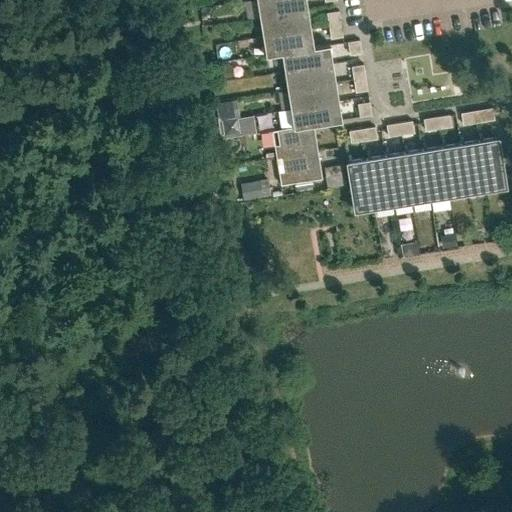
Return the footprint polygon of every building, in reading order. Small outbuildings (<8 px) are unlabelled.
[(257,0),(260,17),(308,9),(306,0),(257,0)] [(263,35),(311,27),(308,9),(260,17),(263,35)] [(328,26),(340,24),(338,11),(326,13),(328,26)] [(340,24),(328,26),(330,38),(342,36),(340,24)] [(314,46),(311,27),(263,35),(266,55),(282,52),(314,46)] [(350,55),(361,53),(359,40),(348,41),(350,55)] [(285,70),(333,63),(330,43),(314,46),(282,52),(285,70)] [(288,89),(336,81),(333,63),(285,70),(288,89)] [(365,77),(363,64),(352,66),(353,78),(365,77)] [(365,77),(353,78),(356,92),(367,90),(365,77)] [(290,107),(339,100),(336,81),(288,89),(290,107)] [(313,123),(342,119),(339,100),(290,107),(293,126),(313,123)] [(359,116),(371,114),(369,101),(357,103),(359,116)] [(475,122),(494,120),(492,107),(473,110),(475,122)] [(473,110),(461,112),(462,124),(475,122),(473,110)] [(438,128),(451,126),(449,114),(436,116),(438,128)] [(436,116),(423,118),(425,130),(438,128),(436,116)] [(401,134),(413,132),(411,120),(398,122),(401,134)] [(401,134),(398,122),(385,124),(387,136),(401,134)] [(276,156),(318,150),(313,123),(293,126),(272,129),(272,130),(278,129),(280,143),(274,144),(276,156)] [(364,140),(376,138),(374,126),(361,128),(364,140)] [(361,128),(349,130),(350,142),(364,140),(361,128)] [(499,136),(478,139),(486,189),(507,186),(499,136)] [(478,139),(459,142),(467,192),(486,189),(478,139)] [(459,142),(441,145),(449,195),(467,192),(459,142)] [(441,145),(422,148),(430,198),(449,195),(441,145)] [(422,148),(404,151),(412,201),(430,198),(422,148)] [(281,183),(322,177),(318,150),(276,156),(276,157),(282,156),(284,170),(279,170),(281,183)] [(404,151),(385,154),(393,204),(412,201),(404,151)] [(385,154),(366,157),(374,207),(393,204),(385,154)] [(348,160),(346,160),(346,163),(348,173),(349,183),(354,210),(374,207),(366,157),(348,160)] [(340,164),(324,167),(326,176),(348,173),(346,163),(340,164)] [(348,173),(326,176),(327,186),(349,183),(348,173)]
